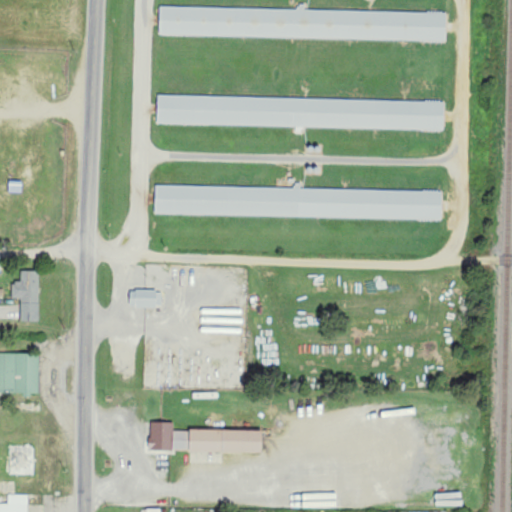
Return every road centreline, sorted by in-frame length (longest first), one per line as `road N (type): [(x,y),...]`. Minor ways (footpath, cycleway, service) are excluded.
road 1 (primary): [(86,511),(95,0)]
road 2 (residential): [(0,484),(86,492),(213,483),(287,452)]
